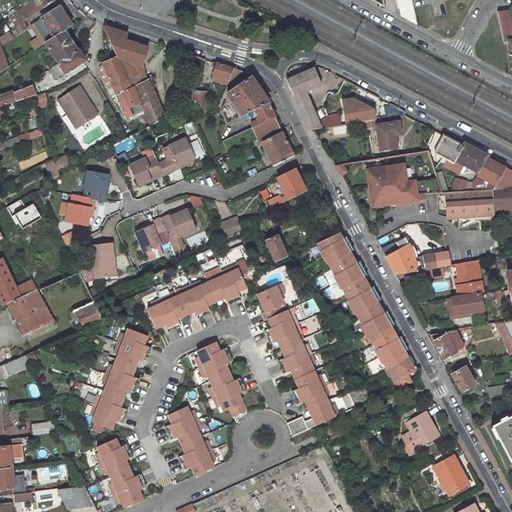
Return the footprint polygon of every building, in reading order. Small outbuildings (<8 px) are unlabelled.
[(59,0),(39,0),(44,10),(59,0)] [(410,0),(396,0),(397,2),(399,2),(402,17),(415,24),(410,0)] [(23,23),(40,12),(36,4),(16,16),(21,25),(23,23)] [(511,6),(496,10),(502,42),(507,42),(507,41),(511,40),(511,6)] [(46,44),(65,32),(69,29),(56,9),(33,24),(46,44)] [(8,17),(14,29),(21,25),(16,16),(14,14),(8,17)] [(14,29),(19,35),(27,30),(23,23),(21,25),(14,29)] [(118,61),(141,67),(147,49),(124,42),(127,34),(102,26),(117,59),(117,61),(118,61)] [(46,44),(58,65),(52,69),(58,80),(85,63),(79,52),(77,53),(65,32),(46,44)] [(0,45),(1,47),(12,40),(7,33),(0,37),(0,45)] [(0,59),(0,72),(9,67),(5,57),(0,59)] [(107,92),(112,89),(127,122),(136,117),(132,108),(140,104),(133,88),(131,89),(118,61),(117,61),(117,59),(102,66),(100,70),(100,74),(107,92)] [(118,61),(131,89),(133,88),(147,81),(141,67),(118,61)] [(228,83),(232,69),(216,64),(211,82),(226,88),(228,83)] [(228,83),(233,85),(245,74),(232,69),(228,83)] [(317,122),(305,94),(322,86),(315,70),(288,81),(287,82),(309,131),(314,131),(321,130),(317,122)] [(251,78),(228,96),(243,117),(247,115),(269,103),(254,81),(251,78)] [(140,104),(151,126),(165,120),(147,81),(133,88),(140,104)] [(33,86),(0,97),(0,107),(1,107),(30,97),(36,95),(33,86)] [(79,128),(98,116),(80,89),(59,102),(63,109),(66,107),(79,128)] [(206,117),(205,93),(196,92),(195,122),(206,117)] [(36,105),(47,101),(45,96),(34,100),(36,105)] [(363,123),(376,121),(375,110),(354,100),(342,102),(346,126),(348,126),(363,123)] [(255,127),(270,119),(268,115),(275,111),(274,109),(269,103),(247,115),(255,127)] [(151,126),(140,104),(132,108),(136,117),(142,131),(151,126)] [(63,109),(77,130),(79,128),(66,107),(63,109)] [(255,127),(227,143),(233,156),(284,128),(275,111),(268,115),(270,119),(255,127)] [(334,118),(317,122),(321,130),(334,128),(338,127),(334,118)] [(364,130),(377,128),(380,127),(379,121),(376,121),(363,123),(364,130)] [(385,152),(398,150),(397,138),(401,138),(399,125),(380,127),(377,128),(380,152),(385,152)] [(338,127),(334,128),(335,135),(349,133),(348,126),(346,126),(338,127)] [(0,148),(44,134),(42,129),(0,143),(0,148)] [(455,161),(479,174),(477,177),(495,188),(493,191),(510,190),(511,187),(511,172),(487,159),(488,157),(464,144),(462,147),(436,133),(429,146),(437,150),(435,154),(453,164),(455,161)] [(281,135),(261,146),(273,169),(293,158),(281,135)] [(187,141),(170,148),(164,151),(169,161),(174,173),(181,170),(180,167),(188,163),(196,160),(187,141)] [(151,178),(160,174),(152,156),(150,152),(143,155),(145,160),(130,167),(139,187),(152,181),(151,178)] [(165,175),(161,164),(156,154),(152,156),(160,174),(151,178),(152,181),(165,175)] [(174,173),(169,161),(161,164),(165,175),(166,176),(174,173)] [(336,166),(340,174),(347,174),(343,165),(336,166)] [(443,194),(438,180),(407,184),(404,166),(369,171),(375,210),(397,206),(398,208),(429,203),(428,195),(443,194)] [(273,210),(305,193),(294,171),(277,180),(286,198),(281,201),(280,198),(270,203),(273,210)] [(111,176),(90,173),(86,191),(88,191),(87,199),(98,201),(108,204),(110,195),(108,195),(111,176)] [(511,189),(510,190),(493,191),(495,209),(511,208),(511,189)] [(447,219),(496,216),(495,212),(495,209),(493,191),(446,194),(447,219)] [(72,205),(70,224),(91,228),(92,219),(94,209),(97,210),(98,201),(87,199),(76,197),(74,206),(72,205)] [(180,238),(197,231),(188,210),(179,215),(171,218),(170,215),(161,219),(170,242),(175,253),(185,249),(180,238)] [(145,230),(136,234),(144,254),(170,242),(161,219),(151,223),(152,227),(145,230)] [(222,228),(227,240),(237,236),(243,234),(241,227),(238,221),(222,228)] [(349,244),(342,231),(316,244),(321,251),(320,252),(323,259),(349,244)] [(72,232),(61,237),(66,245),(76,240),(72,232)] [(277,237),(266,243),(273,257),(276,263),(286,258),(277,237)] [(415,252),(407,237),(393,244),(382,250),(397,278),(450,268),(448,254),(424,258),(415,259),(415,252)] [(349,244),(323,259),(327,265),(328,265),(331,271),(356,257),(349,244)] [(96,263),(96,279),(115,279),(114,247),(95,248),(96,263)] [(17,261),(23,273),(28,271),(19,252),(10,257),(13,262),(17,261)] [(266,258),(260,261),(264,268),(276,263),(273,257),(267,260),(266,258)] [(356,257),(331,271),(335,276),(333,277),(337,284),(363,269),(356,257)] [(0,261),(0,295),(4,305),(5,307),(11,304),(11,303),(22,298),(18,289),(4,260),(1,261),(0,261)] [(481,295),(484,294),(478,263),(456,267),(460,287),(450,289),(452,300),(462,298),(481,295)] [(342,290),(345,296),(370,282),(363,269),(337,284),(341,290),(342,290)] [(232,271),(222,276),(232,298),(236,306),(242,303),(239,295),(248,291),(240,273),(234,275),(232,271)] [(214,284),(209,286),(217,304),(226,301),(229,309),(236,306),(232,298),(222,276),(213,280),(214,284)] [(38,292),(34,282),(18,289),(22,298),(38,292)] [(370,282),(345,296),(349,302),(347,303),(351,309),(377,295),(370,282)] [(201,284),(192,289),(205,319),(211,316),(208,308),(217,304),(209,286),(203,288),(201,284)] [(265,313),(262,315),(265,321),(268,320),(279,315),(276,309),(284,305),(275,287),(257,295),(261,305),(265,313)] [(184,297),(178,299),(186,317),(195,314),(198,322),(205,319),(192,289),(182,293),(184,297)] [(11,304),(26,335),(53,323),(38,292),(22,298),(11,303),(11,304)] [(356,315),(359,321),(384,307),(377,295),(351,309),(354,316),(356,315)] [(454,317),(470,315),(485,312),(481,295),(462,298),(452,300),(452,304),(454,317)] [(171,297),(161,301),(174,331),(181,329),(178,321),(186,317),(178,299),(173,301),(171,297)] [(148,312),(155,330),(164,327),(168,334),(174,331),(161,301),(152,305),(153,309),(148,312)] [(72,312),(82,334),(105,324),(95,302),(72,312)] [(451,321),(455,321),(467,319),(470,315),(454,317),(452,304),(449,305),(451,321)] [(384,307),(359,321),(362,327),(361,328),(365,334),(391,320),(384,307)] [(279,315),(268,320),(272,329),(264,332),(267,339),(297,325),(293,316),(289,317),(286,312),(279,315)] [(370,340),(373,346),(398,333),(391,320),(365,334),(368,341),(370,340)] [(511,341),(511,340),(511,321),(501,323),(503,326),(511,341)] [(511,342),(511,341),(503,326),(501,323),(493,325),(509,356),(511,355),(511,342)] [(297,325),(267,339),(270,345),(278,342),(281,351),(300,342),(297,337),(301,335),(297,325)] [(122,335),(118,345),(149,357),(151,350),(143,347),(147,338),(128,331),(126,337),(122,335)] [(429,335),(444,361),(456,354),(466,348),(457,331),(429,335)] [(398,333),(373,346),(376,352),(375,353),(379,360),(405,345),(398,333)] [(278,363),(280,369),(288,366),(310,356),(306,346),(302,348),(300,342),(281,351),(285,359),(278,363)] [(118,357),(116,362),(135,369),(138,360),(146,364),(149,357),(118,345),(114,355),(118,357)] [(199,359),(195,361),(199,371),(229,357),(226,351),(219,354),(215,345),(196,353),(199,359)] [(405,345),(379,360),(382,366),(384,365),(387,371),(408,360),(412,358),(405,345)] [(288,366),(280,369),(283,376),(291,372),(295,381),(313,373),(311,367),(315,365),(310,356),(288,366)] [(4,367),(7,374),(31,363),(28,357),(4,367)] [(229,357),(199,371),(203,380),(207,378),(209,384),(228,376),(224,367),(232,364),(229,357)] [(412,358),(408,360),(414,373),(419,371),(412,358)] [(408,360),(387,371),(386,372),(389,379),(390,378),(398,391),(411,386),(407,377),(414,373),(408,360)] [(110,366),(106,376),(136,388),(139,382),(131,378),(135,369),(116,362),(114,368),(110,366)] [(448,368),(463,393),(476,385),(464,365),(448,368)] [(313,373),(295,381),(299,390),(291,393),(294,400),(324,386),(320,377),(316,379),(313,373)] [(136,388),(106,376),(102,386),(106,388),(103,394),(122,401),(126,392),(134,395),(136,388)] [(207,391),(212,401),(242,387),(239,381),(231,384),(228,376),(209,384),(212,389),(207,391)] [(491,398),(510,394),(508,385),(489,389),(491,398)] [(324,386),(294,400),(297,407),(305,403),(308,412),(327,404),(324,398),(328,396),(324,386)] [(245,394),(242,387),(212,401),(216,410),(220,408),(223,414),(229,411),(233,419),(244,414),(237,397),(245,394)] [(97,397),(93,407),(124,419),(127,412),(119,409),(122,401),(103,394),(101,399),(97,397)] [(327,404),(308,412),(312,420),(304,424),(301,419),(293,422),(300,436),(338,418),(333,407),(329,409),(327,404)] [(124,419),(93,407),(90,417),(94,419),(91,425),(110,432),(114,423),(121,426),(124,419)] [(164,430),(167,436),(197,423),(192,413),(188,415),(186,409),(168,417),(171,426),(164,430)] [(233,419),(235,425),(238,421),(242,418),(245,416),(244,414),(233,419)] [(428,414),(409,425),(413,434),(422,450),(437,442),(435,438),(439,435),(428,414)] [(511,417),(493,429),(511,462),(511,417)] [(55,422),(32,426),(34,438),(60,435),(55,422)] [(197,423),(167,436),(170,443),(177,439),(181,448),(199,439),(197,434),(201,432),(197,423)] [(422,450),(413,434),(405,439),(413,455),(422,450)] [(202,445),(199,439),(181,448),(185,456),(177,460),(180,466),(188,463),(210,453),(206,443),(202,445)] [(8,448),(0,448),(0,469),(14,468),(13,459),(23,457),(21,440),(7,441),(8,448)] [(95,457),(99,466),(129,453),(126,446),(118,450),(114,441),(96,449),(98,455),(95,457)] [(129,453),(99,466),(103,476),(107,474),(110,480),(128,472),(124,463),(132,459),(129,453)] [(188,463),(180,466),(183,473),(191,469),(195,478),(213,470),(211,464),(215,462),(210,453),(188,463)] [(412,463),(414,468),(422,464),(420,459),(412,463)] [(437,469),(452,497),(470,488),(462,473),(464,471),(457,459),(437,469)] [(0,469),(0,491),(5,491),(6,498),(28,495),(26,476),(15,476),(14,468),(0,469)] [(128,472),(110,480),(113,485),(109,487),(113,497),(143,483),(140,477),(132,480),(128,472)] [(146,490),(143,483),(113,497),(117,506),(121,505),(124,510),(142,502),(138,493),(146,490)] [(85,487),(71,489),(81,509),(85,509),(95,508),(85,487)] [(81,509),(71,489),(58,491),(68,511),(81,509)]
